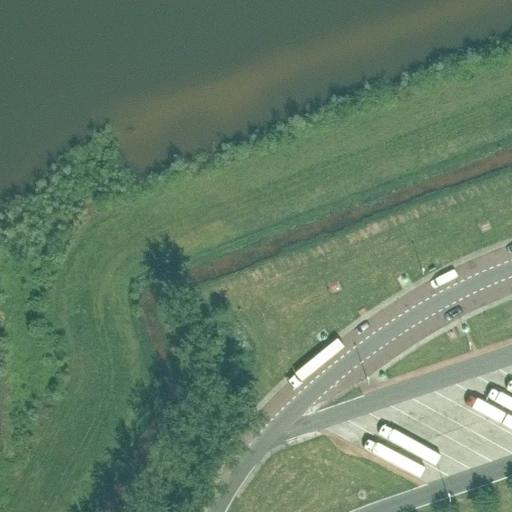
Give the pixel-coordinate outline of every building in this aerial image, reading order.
[(511,281),(485,289),(488,301),(511,294),(511,281)] [(443,315),(453,327),(483,304),(473,292),(443,315)] [(342,342),(350,353),(364,343),(356,332),(342,342)] [(468,389),(464,396),(494,413),(498,405),(468,389)] [(444,463),(448,453),(398,430),(393,439),(444,463)]
